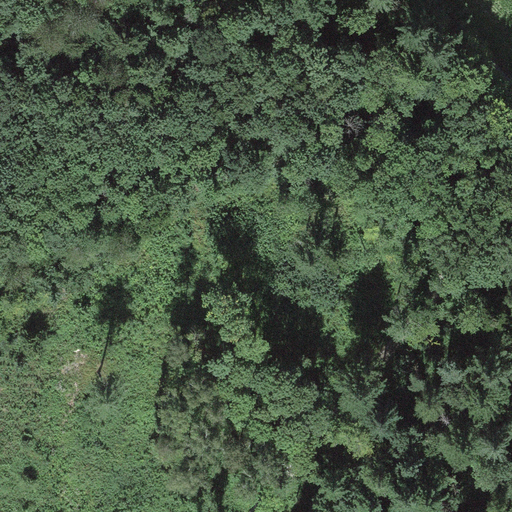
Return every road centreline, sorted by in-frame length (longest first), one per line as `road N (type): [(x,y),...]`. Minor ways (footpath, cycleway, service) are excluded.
road 1 (track): [(253,511),(511,222)]
road 2 (track): [(511,91),(428,0)]
